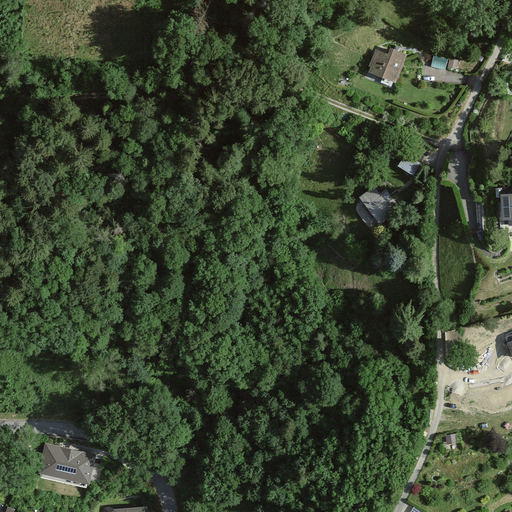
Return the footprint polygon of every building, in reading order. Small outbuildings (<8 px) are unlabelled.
[(388,57),(375,52),(370,66),(373,67),(371,74),(394,83),(404,56),(390,51),(388,57)] [(448,59),(434,56),(432,68),(446,71),(448,59)] [(449,57),(448,65),(457,65),(457,58),(449,57)] [(404,157),(400,167),(416,174),(420,165),(404,157)] [(379,196),(374,189),(360,201),(378,224),(392,213),(389,209),(397,203),(386,190),(379,196)] [(511,198),(503,199),(503,222),(511,221),(511,198)] [(446,433),(447,441),(458,440),(456,431),(446,433)] [(95,454),(45,443),(39,471),(89,483),(95,454)]
